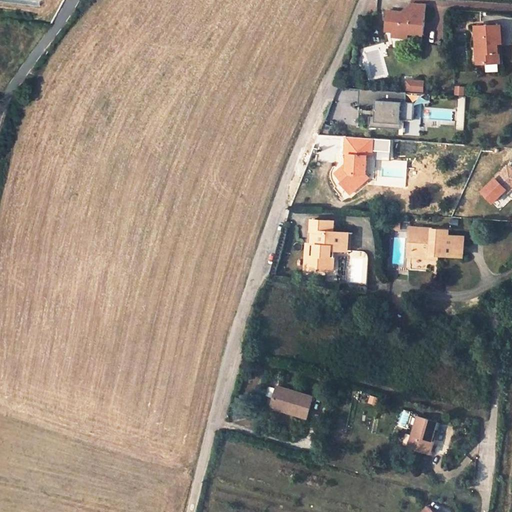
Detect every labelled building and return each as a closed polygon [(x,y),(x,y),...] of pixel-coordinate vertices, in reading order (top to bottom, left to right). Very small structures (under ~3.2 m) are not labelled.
[(426,14),(427,5),(412,4),(404,12),(426,14)] [(404,12),(389,11),(388,21),(395,22),(394,32),(394,36),(409,38),(409,33),(423,34),(426,14),(404,12)] [(501,25),(476,27),(478,64),(500,62),(499,43),(502,43),(501,25)] [(420,81),(411,80),(409,90),(418,91),(420,81)] [(407,102),(407,92),(360,89),(359,104),(377,105),(376,116),(371,116),(370,127),(402,129),(402,119),(405,119),(414,119),(415,102),(407,102)] [(350,152),(349,169),(345,168),(339,173),(345,181),(343,182),(352,194),(363,186),(364,176),(368,176),(370,157),(374,158),(374,147),(370,147),(370,139),(349,138),(348,152),(350,152)] [(511,166),(509,166),(483,191),(494,202),(511,187),(511,166)] [(497,204),(511,189),(511,187),(494,202),(497,204)] [(334,220),(312,219),(311,230),(320,231),(319,244),(308,243),(306,264),(318,265),(317,269),(335,270),(336,257),(333,257),(333,250),(336,250),(349,251),(351,232),(333,231),(334,220)] [(464,256),(465,236),(449,235),(450,230),(424,228),(423,233),(411,232),(410,243),(414,243),(413,256),(432,257),(432,254),(439,255),(464,256)] [(308,416),(314,396),(278,386),(273,402),(293,407),(292,412),(308,416)] [(272,406),(292,412),(293,407),(273,402),(272,406)] [(438,421),(419,416),(410,447),(427,452),(430,439),(433,440),(438,421)] [(427,452),(432,453),(436,441),(433,440),(430,439),(427,452)]
